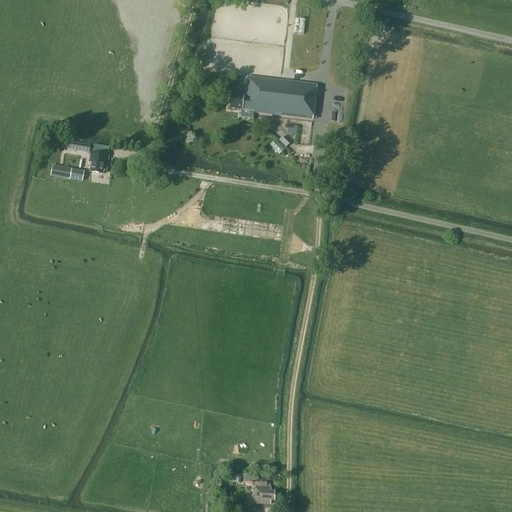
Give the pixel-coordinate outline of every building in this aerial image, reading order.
[(316,86),(279,81),(248,77),(246,96),(244,96),(230,94),(228,109),(243,110),(253,112),(253,113),(312,120),(316,86)] [(91,146),(67,141),(65,149),(89,154),(91,146)] [(108,156),(92,154),(89,173),(102,175),(103,170),(105,171),(108,156)] [(72,169),(54,165),(51,177),(70,181),(72,169)] [(85,172),(73,170),(71,180),(83,182),(85,172)] [(239,471),(228,471),(228,474),(227,474),(226,483),(239,483),(239,471)] [(266,481),(255,481),(255,504),(270,505),(270,502),(274,502),(274,493),(270,493),(270,488),(266,488),(266,481)]
